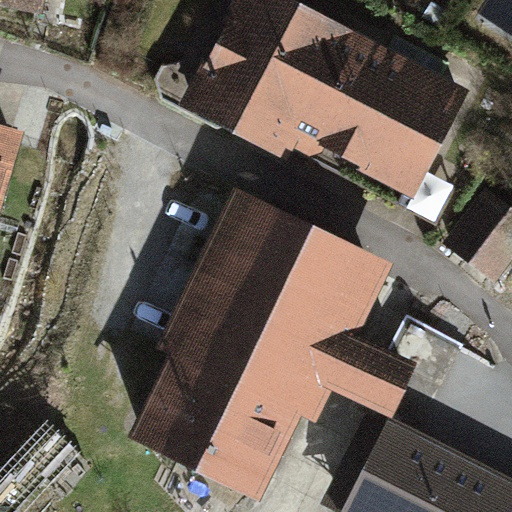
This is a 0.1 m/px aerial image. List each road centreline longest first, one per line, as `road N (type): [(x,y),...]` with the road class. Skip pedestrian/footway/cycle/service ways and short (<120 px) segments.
road 1 (track): [(92,422),(150,279),(158,125)]
road 2 (track): [(511,330),(382,237)]
